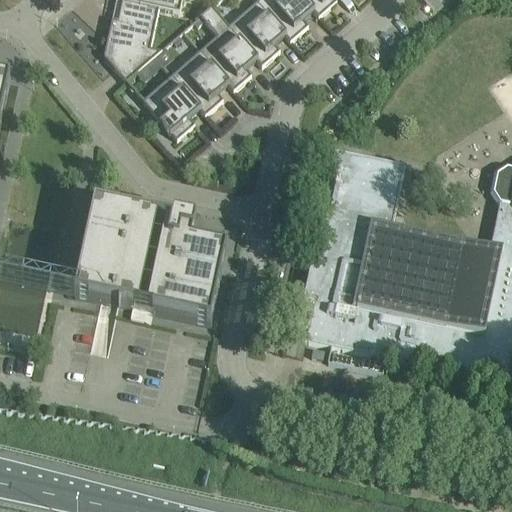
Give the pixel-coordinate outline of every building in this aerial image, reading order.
[(116,0),(116,4),(122,6),(118,25),(112,23),(104,61),(126,86),(162,55),(160,55),(150,53),(159,13),(180,18),(183,0),(116,0)] [(303,25),(313,16),(314,15),(300,0),(263,0),(256,7),(285,41),(290,47),(308,31),(303,25)] [(300,0),(314,15),(313,16),(318,22),(337,6),(331,0),(300,0)] [(256,7),(229,31),(228,31),(257,65),(256,65),(262,71),(280,55),(275,49),(285,41),(256,7)] [(246,74),(256,65),(257,65),(228,31),(229,31),(211,10),(200,20),(217,40),(199,56),(228,90),(233,96),(252,80),(246,74)] [(228,90),(199,56),(170,81),(200,115),(205,121),(223,105),(218,99),(228,90)] [(170,81),(143,106),(159,124),(157,126),(169,139),(171,138),(177,145),(195,129),(190,123),(200,115),(170,81)] [(0,133),(10,87),(0,85),(0,133)] [(306,304),(300,332),(309,334),(307,344),(306,344),(305,345),(306,345),(338,352),(371,359),(375,360),(411,368),(415,369),(497,386),(502,388),(511,390),(511,389),(511,169),(507,169),(495,176),(491,197),(498,209),(499,209),(489,257),(461,251),(400,237),(391,236),(405,172),(335,157),(304,303),(306,303),(306,304)] [(211,330),(221,282),(227,256),(192,248),(194,235),(196,228),(173,223),(172,227),(94,210),(75,301),(211,330)]
